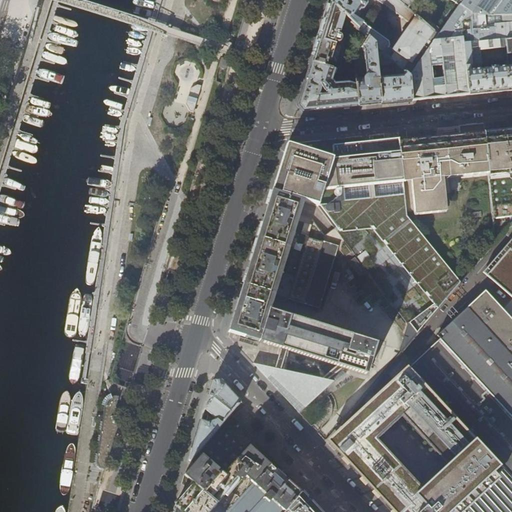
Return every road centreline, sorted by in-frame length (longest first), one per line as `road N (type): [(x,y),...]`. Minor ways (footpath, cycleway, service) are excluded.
road 1 (residential): [(511,104),(261,130)]
road 2 (residential): [(194,343),(216,349),(367,511)]
road 3 (secondary): [(194,343),(261,130)]
road 4 (secondary): [(141,511),(194,343)]
road 5 (secondary): [(261,130),(301,0)]
